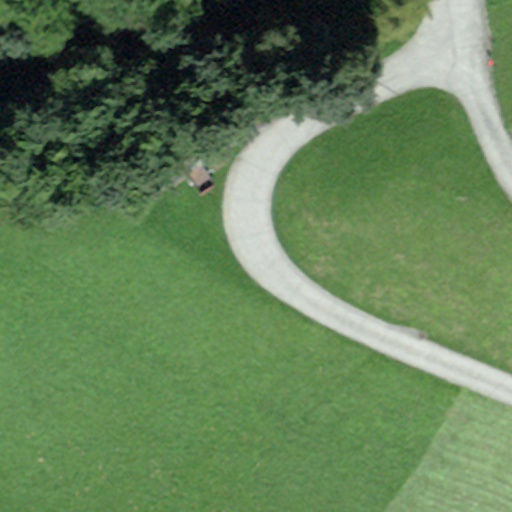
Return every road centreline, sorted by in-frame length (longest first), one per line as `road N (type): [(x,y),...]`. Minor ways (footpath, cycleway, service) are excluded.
road 1 (residential): [(511,389),(368,329),(281,276),(251,232),(252,182),(275,140),(404,66),(440,31),(444,0)]
road 2 (track): [(440,31),(505,150)]
